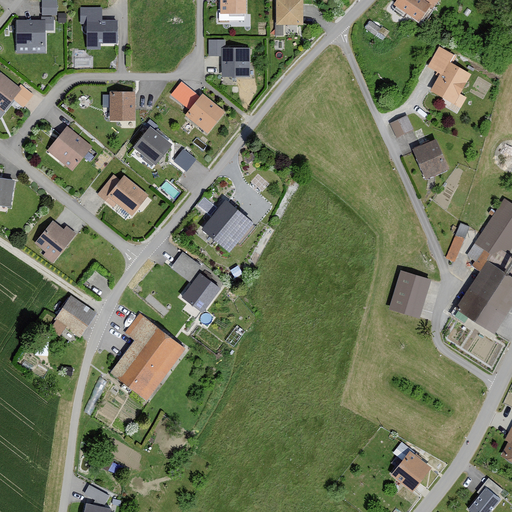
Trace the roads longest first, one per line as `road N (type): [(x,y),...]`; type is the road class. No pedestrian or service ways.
road 1 (residential): [(338,29),(441,255),(447,303),(439,344),(499,387)]
road 2 (residential): [(338,29),(140,259)]
road 3 (residential): [(200,0),(199,53),(186,72),(71,79),(7,152)]
road 4 (residential): [(140,259),(106,315),(84,380),(64,511)]
road 5 (residential): [(7,152),(140,259)]
road 6 (residential): [(421,511),(460,461),(499,387)]
road 7 (track): [(0,241),(106,315)]
